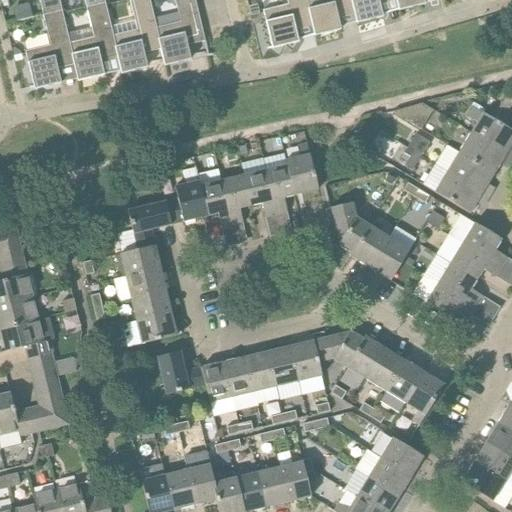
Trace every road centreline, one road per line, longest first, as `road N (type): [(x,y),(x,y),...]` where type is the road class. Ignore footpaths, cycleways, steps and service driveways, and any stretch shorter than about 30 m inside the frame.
road 1 (track): [(0,191),(511,70)]
road 2 (residential): [(245,73),(511,0)]
road 3 (residential): [(171,259),(177,245),(298,219),(312,231),(337,324)]
road 4 (residential): [(4,120),(245,73)]
road 5 (residential): [(337,324),(209,355),(191,342),(171,259)]
road 6 (residential): [(499,354),(439,355),(363,309),(337,324)]
road 7 (residential): [(419,511),(490,394),(499,354)]
